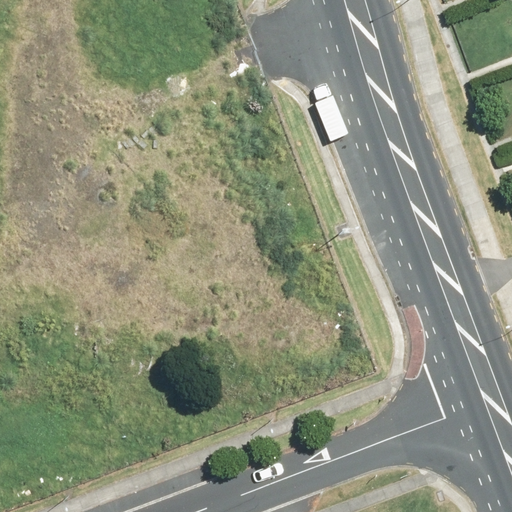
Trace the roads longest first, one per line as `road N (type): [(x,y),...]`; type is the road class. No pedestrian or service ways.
road 1 (secondary): [(488,400),(379,108),(353,0)]
road 2 (residential): [(195,511),(488,400)]
